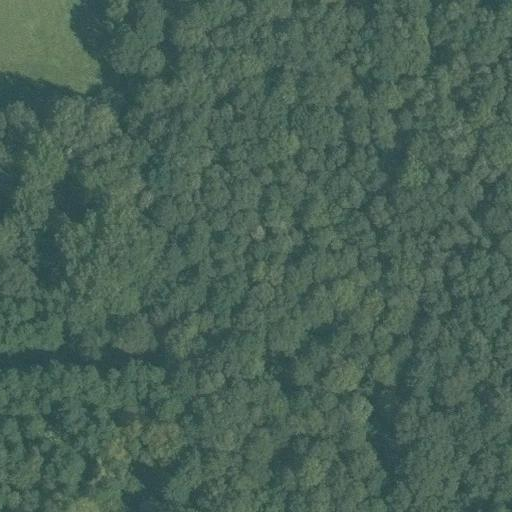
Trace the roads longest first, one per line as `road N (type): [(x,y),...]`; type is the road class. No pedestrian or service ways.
road 1 (track): [(165,376),(129,0)]
road 2 (track): [(181,511),(165,376)]
